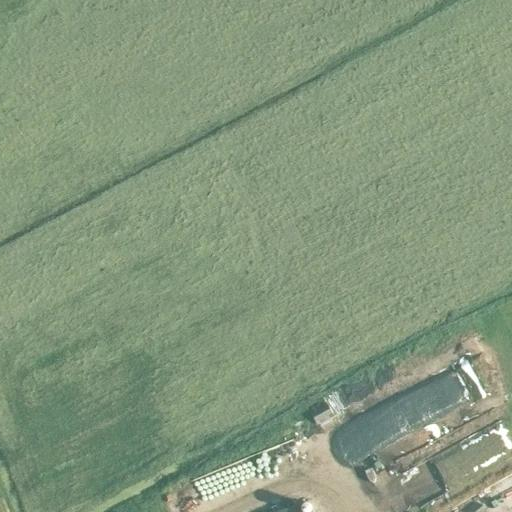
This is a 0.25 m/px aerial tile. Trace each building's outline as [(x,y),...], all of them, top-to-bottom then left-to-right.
[(466,340),(385,373),(360,395),(363,394),(287,459),(368,426),(373,421),(385,417),(391,411),(398,408),(413,396),(447,382),(476,357),(473,348),(466,340)] [(474,383),(440,421),(459,438),(493,401),(474,383)] [(317,425),(334,416),(326,402),(309,411),(317,425)] [(457,480),(456,478),(511,447),(511,444),(502,426),(399,481),(412,504),(457,480)] [(500,504),(511,496),(511,497),(511,473),(490,490),(500,504)] [(203,511),(199,494),(170,500),(172,511),(203,511)] [(483,511),(502,511),(506,508),(495,498),(483,511)]
